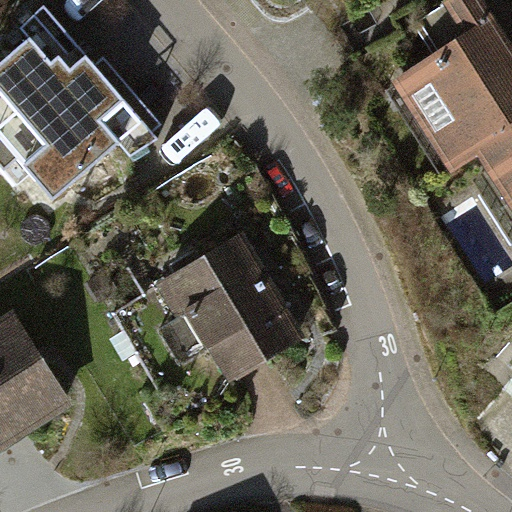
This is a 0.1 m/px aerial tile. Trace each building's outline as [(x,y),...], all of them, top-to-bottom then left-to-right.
[(511,45),(483,0),(446,0),(428,12),(447,42),(388,80),(447,173),(475,155),(511,130),(511,45)] [(19,45),(0,62),(0,152),(48,208),(147,124),(77,44),(43,73),(19,45)] [(511,130),(475,155),(511,212),(511,130)] [(245,230),(158,282),(177,315),(188,308),(230,380),(307,334),(245,230)] [(0,449),(75,403),(14,307),(0,315),(0,449)]
